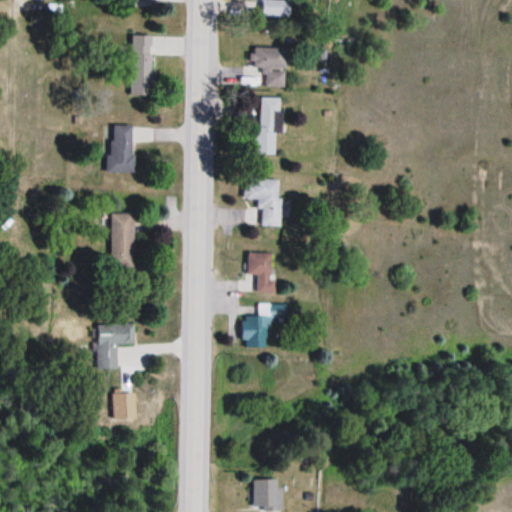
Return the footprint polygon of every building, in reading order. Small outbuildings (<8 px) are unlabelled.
[(290,1),(259,1),(259,18),(290,18),(290,1)] [(130,96),(153,96),(153,36),(130,36),(130,96)] [(285,49),(250,49),(250,69),(285,69),(285,49)] [(282,135),(282,99),(257,99),(257,155),(276,155),(276,135),(282,135)] [(131,126),(109,126),(109,160),(131,160),(131,126)] [(280,180),(244,180),(244,200),(257,200),(257,210),(262,210),(262,226),(280,226),(280,180)] [(133,267),(134,215),(109,214),(108,267),(133,267)] [(256,275),(256,293),(274,293),(274,252),(246,252),(246,275),(256,275)] [(268,349),(268,318),(285,318),(285,304),(258,304),(257,316),(243,316),(243,349),(268,349)] [(95,325),(96,370),(115,370),(115,344),(133,344),(132,325),(95,325)] [(282,511),(282,481),(251,481),(251,511),(282,511)]
